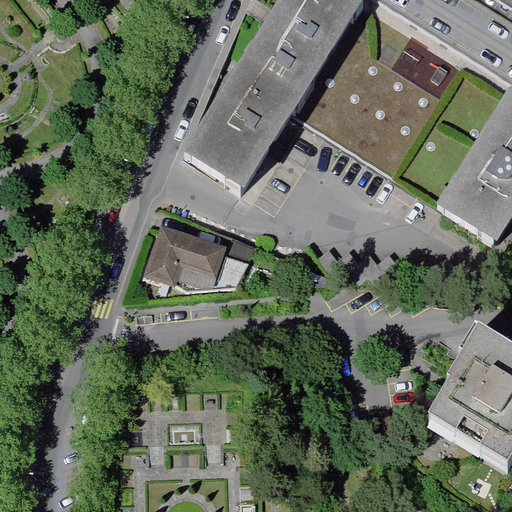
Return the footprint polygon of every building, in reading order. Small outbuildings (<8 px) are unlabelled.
[(353,0),(285,0),(182,163),(243,201),(364,7),(353,0)] [(511,88),(371,0),(297,120),(436,213),(511,93),(511,88)] [(497,252),(511,228),(511,97),(437,213),(497,252)] [(231,245),(165,222),(154,253),(148,272),(180,283),(186,264),(221,276),(231,245)] [(330,253),(317,263),(332,283),(357,265),(350,256),(338,264),(330,253)] [(368,258),(346,275),(357,289),(367,282),(371,288),(395,270),(388,260),(377,269),(368,258)] [(409,261),(386,278),(395,290),(405,283),(411,291),(436,273),(429,263),(417,272),(409,261)] [(449,264),(426,281),(434,293),(445,285),(451,294),(476,276),(469,267),(457,275),(449,264)] [(511,352),(485,336),(430,424),(511,475),(511,352)]
